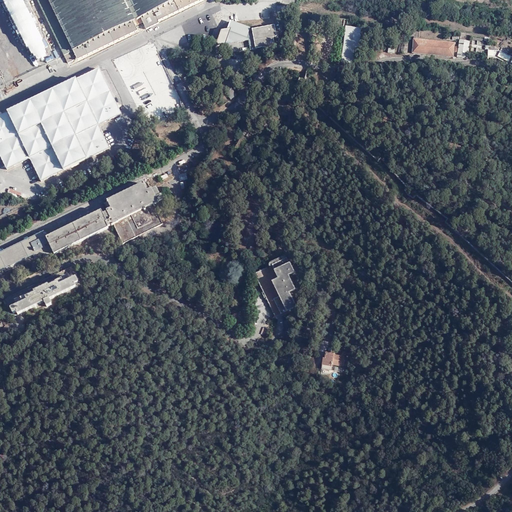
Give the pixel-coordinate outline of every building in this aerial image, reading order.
[(37,0),(64,55),(68,63),(77,59),(78,60),(138,31),(136,26),(143,23),(146,29),(159,23),(158,21),(202,0),(37,0)] [(209,17),(186,27),(192,37),(214,27),(209,17)] [(252,30),(253,34),(248,34),(250,28),(231,22),(228,29),(221,31),(215,47),(248,41),(250,50),(274,46),(273,38),(276,37),(274,26),(252,30)] [(360,30),(346,28),(341,62),(346,63),(346,65),(358,67),(360,58),(356,57),(360,30)] [(412,53),(453,57),(454,44),(423,41),(419,38),(414,38),(412,53)] [(468,42),(460,40),(457,57),(466,58),(468,42)] [(119,70),(132,94),(136,92),(124,67),(119,70)] [(8,113),(0,117),(0,155),(7,170),(30,159),(41,182),(109,149),(98,126),(121,114),(99,69),(76,80),(75,79),(8,111),(8,113)] [(217,80),(222,87),(222,90),(223,91),(224,93),(225,94),(227,94),(228,94),(233,101),(238,98),(233,90),(233,89),(233,88),(232,86),(231,85),(230,84),(228,83),(223,76),(217,80)] [(149,95),(138,100),(139,103),(150,98),(149,95)] [(44,232),(0,253),(0,271),(33,256),(35,259),(43,255),(45,258),(108,228),(108,227),(113,225),(123,243),(163,224),(153,205),(164,200),(161,195),(156,198),(152,189),(148,191),(144,184),(107,201),(111,209),(106,211),(107,212),(103,214),(101,211),(47,238),(44,232)] [(255,273),(276,316),(297,306),(290,291),(295,288),(288,273),(293,271),(287,257),(255,273)] [(66,271),(13,296),(16,301),(9,304),(12,310),(15,308),(17,311),(43,297),(46,302),(51,300),(49,295),(75,282),(74,279),(78,278),(75,272),(68,275),(66,271)] [(333,348),(324,347),(323,353),(322,353),(321,360),(320,365),(330,366),(331,360),(342,362),(344,351),(332,350),(333,348)]
